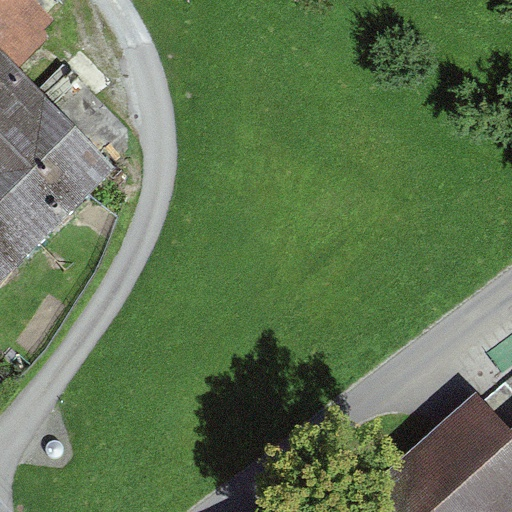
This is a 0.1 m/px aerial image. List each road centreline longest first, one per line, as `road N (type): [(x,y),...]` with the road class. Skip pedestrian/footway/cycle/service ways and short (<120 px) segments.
road 1 (track): [(0,446),(107,312),(142,246),(160,182),(155,110),(108,0)]
road 2 (residential): [(229,511),(511,292)]
